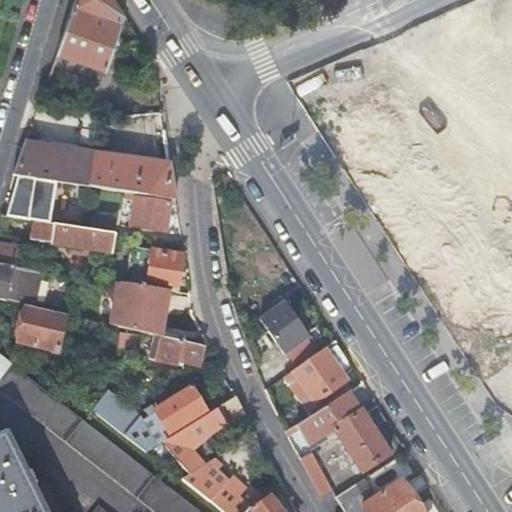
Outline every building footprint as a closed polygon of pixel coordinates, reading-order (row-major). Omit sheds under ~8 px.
[(74,0),(56,55),(57,55),(105,72),(124,16),(113,0),(74,0)] [(138,119),(144,162),(169,166),(161,116),(138,119)] [(26,143),(14,177),(19,178),(21,178),(21,177),(57,183),(63,184),(73,186),(85,188),(97,189),(125,194),(136,196),(175,202),(169,166),(144,162),(26,143)] [(7,218),(35,223),(50,225),(57,183),(21,177),(21,178),(19,178),(11,204),(7,218)] [(136,196),(125,194),(124,200),(134,202),(130,225),(129,229),(165,235),(170,205),(135,199),(136,196)] [(121,223),(130,225),(134,202),(124,200),(121,223)] [(50,225),(35,223),(32,243),(51,245),(51,247),(113,255),(116,236),(90,231),(72,229),(50,225)] [(0,245),(0,267),(15,269),(19,249),(0,245)] [(177,292),(183,256),(131,248),(125,284),(177,292)] [(0,267),(0,301),(6,303),(7,298),(39,306),(47,274),(15,269),(0,267)] [(119,285),(111,326),(160,337),(169,293),(119,285)] [(284,356),(286,354),(294,367),(317,353),(308,340),(310,338),(286,303),(261,320),(284,356)] [(66,316),(26,307),(17,343),(58,353),(66,316)] [(178,368),(179,363),(199,367),(204,348),(163,339),(157,363),(178,368)] [(292,373),(314,404),(345,382),(323,351),(292,373)] [(0,391),(155,511),(197,511),(0,357),(0,391)] [(305,410),(314,404),(292,373),(283,379),(305,410)] [(314,404),(320,412),(349,394),(352,392),(345,382),(314,404)] [(106,393),(90,413),(116,432),(133,446),(146,455),(162,445),(171,439),(169,436),(198,418),(205,413),(191,389),(154,412),(151,407),(143,413),(147,419),(142,423),(139,420),(106,393)] [(286,435),(288,439),(298,432),(307,448),(334,431),(347,453),(355,464),(361,474),(390,455),(362,411),(361,412),(349,394),(320,412),(286,435)] [(236,399),(217,411),(226,426),(244,414),(236,399)] [(165,449),(188,476),(201,468),(187,449),(226,426),(217,411),(200,421),(174,438),(176,440),(165,449)] [(169,436),(171,439),(174,438),(200,421),(198,418),(169,436)] [(30,473),(25,475),(4,433),(0,435),(0,511),(43,511),(32,488),(36,486),(30,473)] [(171,439),(162,445),(165,449),(176,440),(174,438),(171,439)] [(355,464),(347,453),(335,461),(342,472),(355,464)] [(300,461),(320,499),(332,493),(311,454),(300,461)] [(188,476),(179,482),(218,511),(246,511),(250,507),(238,497),(245,489),(232,477),(228,482),(216,472),(221,466),(214,460),(201,468),(188,476)] [(401,481),(421,511),(427,511),(406,478),(401,481)] [(357,485),(335,499),(342,511),(345,511),(359,503),(364,511),(421,511),(401,481),(368,502),(357,485)] [(250,507),(246,511),(280,511),(269,496),(251,508),(250,507)]
